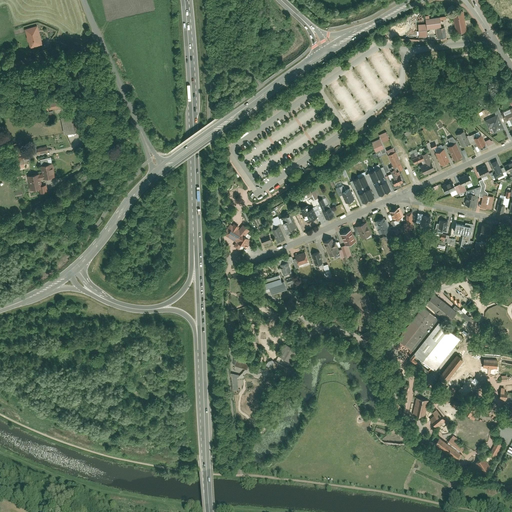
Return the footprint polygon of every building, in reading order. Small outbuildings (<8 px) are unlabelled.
[(453,14),(456,33),(467,31),(464,12),(453,14)] [(426,18),(427,29),(442,27),(440,16),(426,18)] [(36,21),(24,24),(30,43),(41,39),(36,21)] [(445,27),(435,29),(437,39),(447,37),(445,27)] [(47,109),(61,107),(60,98),(46,100),(47,109)] [(492,127),(495,133),(505,128),(499,114),(485,120),(488,128),(492,127)] [(79,115),(61,118),(64,134),(82,131),(79,115)] [(460,121),(465,126),(468,122),(464,118),(460,121)] [(387,131),(379,134),(382,142),(390,139),(387,131)] [(456,134),(462,146),(469,143),(463,131),(456,134)] [(474,138),(478,148),(486,144),(482,135),(474,138)] [(448,138),(450,144),(456,142),(454,136),(448,138)] [(376,152),(385,148),(380,138),(372,142),(376,152)] [(44,142),(35,144),(37,150),(46,148),(44,142)] [(444,149),(442,144),(437,146),(436,143),(431,145),(430,142),(427,143),(429,150),(434,148),(436,152),(444,149)] [(448,147),(454,160),(461,157),(455,144),(448,147)] [(435,153),(441,165),(450,161),(444,149),(435,153)] [(388,155),(393,166),(401,163),(396,151),(388,155)] [(420,166),(424,174),(436,169),(428,151),(412,158),(414,163),(424,159),(426,164),(420,166)] [(20,153),(14,155),(16,165),(23,164),(20,153)] [(42,173),(26,176),(29,190),(39,188),(40,194),(47,193),(46,184),(41,185),(40,180),(46,179),(45,177),(54,176),(52,163),(49,164),(48,158),(40,160),(42,173)] [(486,165),(477,169),(481,178),(490,173),(486,165)] [(394,186),(404,181),(401,175),(399,175),(396,168),(391,171),(394,178),(391,179),(394,186)] [(498,168),(491,171),(495,178),(501,175),(498,168)] [(468,173),(458,178),(462,186),(472,182),(468,173)] [(358,178),(362,186),(368,183),(364,175),(358,178)] [(375,180),(380,193),(389,189),(383,176),(375,180)] [(353,180),(357,188),(362,186),(358,178),(353,180)] [(452,180),(442,185),(446,194),(456,189),(452,180)] [(341,194),(345,203),(356,198),(351,188),(346,191),(344,185),(335,188),(339,195),(341,194)] [(365,192),(368,200),(374,197),(370,189),(365,192)] [(314,200),(320,197),(317,190),(311,192),(314,200)] [(359,194),(363,202),(368,200),(365,192),(359,194)] [(467,193),(464,205),(474,207),(476,195),(467,193)] [(484,194),(481,207),(491,209),(494,197),(484,194)] [(504,199),(499,198),(496,211),(504,213),(505,205),(503,204),(504,199)] [(319,201),(327,220),(335,216),(330,207),(327,209),(322,199),(319,201)] [(304,211),(308,221),(317,217),(313,207),(304,211)] [(399,208),(390,212),(394,220),(403,216),(399,208)] [(404,223),(404,237),(410,237),(410,229),(413,228),(413,217),(413,218),(413,215),(413,214),(413,210),(406,212),(406,219),(402,220),(406,220),(406,223),(404,223)] [(283,217),(289,231),(296,227),(290,213),(283,217)] [(431,218),(423,216),(420,225),(429,227),(431,218)] [(384,218),(377,221),(382,233),(389,230),(384,218)] [(448,222),(440,220),(437,230),(446,232),(448,222)] [(366,222),(356,226),(361,239),(371,235),(366,222)] [(232,225),(229,224),(223,234),(233,240),(235,242),(232,245),(242,251),(251,238),(245,235),(249,229),(242,224),(240,227),(237,226),(234,223),(232,225)] [(471,226),(455,223),(453,233),(463,235),(469,237),(471,226)] [(492,227),(482,224),(479,235),(481,236),(480,239),(486,241),(487,237),(489,238),(492,227)] [(280,225),(271,229),(277,242),(286,238),(280,225)] [(350,230),(340,234),(346,246),(356,242),(350,230)] [(269,232),(260,235),(263,245),(272,242),(269,232)] [(333,238),(323,242),(330,256),(339,252),(333,238)] [(308,261),(305,252),(294,255),(297,265),(308,261)] [(319,252),(311,254),(315,266),(323,263),(319,252)] [(291,273),(288,263),(293,262),(291,256),(287,258),(287,257),(279,260),(284,275),(291,273)] [(279,275),(262,280),(266,292),(270,291),(271,294),(287,289),(284,281),(281,282),(279,275)] [(433,292),(398,338),(415,351),(413,353),(431,367),(435,370),(459,339),(439,322),(444,316),(450,321),(452,318),(457,311),(453,307),(433,292)] [(455,305),(453,307),(457,311),(452,318),(466,328),(473,319),(455,305)] [(292,318),(284,313),(281,318),(290,323),(292,318)] [(369,329),(359,334),(365,340),(366,340),(373,336),(369,329)] [(278,355),(290,362),(297,349),(285,342),(278,355)] [(431,367),(413,353),(409,358),(427,372),(431,367)] [(462,359),(455,354),(438,376),(445,381),(462,359)] [(290,362),(278,355),(276,359),(274,361),(272,359),(268,360),(265,365),(265,368),(274,368),(283,369),(285,367),(291,366),(290,362)] [(245,359),(234,356),(233,364),(234,364),(234,365),(247,369),(248,364),(246,364),(247,360),(245,359)] [(237,377),(239,375),(231,373),(232,391),(238,390),(237,380),(237,377)] [(451,386),(448,394),(450,395),(453,396),(456,388),(451,386)] [(456,390),(465,395),(468,390),(459,386),(456,390)] [(500,392),(499,397),(507,398),(507,393),(504,393),(505,387),(500,387),(500,392)] [(448,394),(442,392),(440,398),(448,401),(450,395),(448,394)] [(415,403),(412,414),(415,414),(419,415),(423,416),(424,416),(428,399),(416,396),(415,403)] [(460,402),(453,400),(452,402),(450,407),(457,409),(459,404),(460,402)] [(477,407),(471,406),(469,417),(475,418),(477,407)] [(441,415),(436,409),(432,412),(434,415),(430,419),(433,423),(436,427),(445,419),(443,417),(441,415)] [(446,442),(435,433),(431,439),(435,443),(435,444),(458,461),(463,454),(460,453),(461,452),(465,447),(456,440),(457,439),(458,437),(457,437),(453,434),(446,442)] [(503,444),(496,441),(490,453),(497,456),(503,444)] [(475,461),(481,471),(490,465),(484,455),(475,461)]
